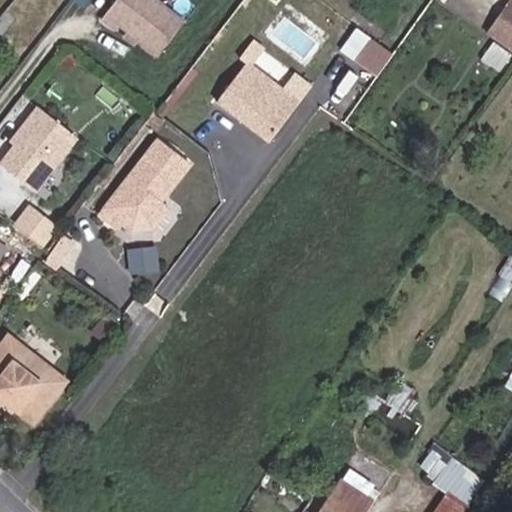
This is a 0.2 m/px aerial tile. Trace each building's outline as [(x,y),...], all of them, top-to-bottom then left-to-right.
[(185,21),(156,0),(118,0),(103,21),(116,30),(118,26),(160,56),(185,21)] [(511,39),(511,0),(501,0),(481,24),(507,45),(511,39)] [(382,72),(397,51),(374,34),(359,56),(382,72)] [(304,100),(252,61),(221,100),(248,121),(252,115),(259,120),(255,126),(273,140),(304,100)] [(20,143),(5,163),(38,188),(81,133),(43,103),(19,133),(25,137),(20,143)] [(25,137),(19,133),(14,139),(20,143),(25,137)] [(163,199),(192,161),(161,138),(104,213),(121,226),(125,220),(134,227),(156,226),(171,205),(163,199)] [(49,244),(62,227),(37,209),(24,225),(49,244)] [(0,264),(12,250),(0,240),(0,264)] [(0,347),(0,391),(6,396),(37,420),(69,379),(53,367),(41,382),(18,363),(30,348),(11,333),(0,347)] [(53,367),(30,348),(18,363),(41,382),(53,367)] [(463,511),(486,478),(453,456),(421,504),(432,511),(463,511)] [(377,482),(357,469),(349,481),(368,495),(377,482)] [(366,511),(375,500),(368,495),(349,481),(345,478),(320,511),(366,511)]
